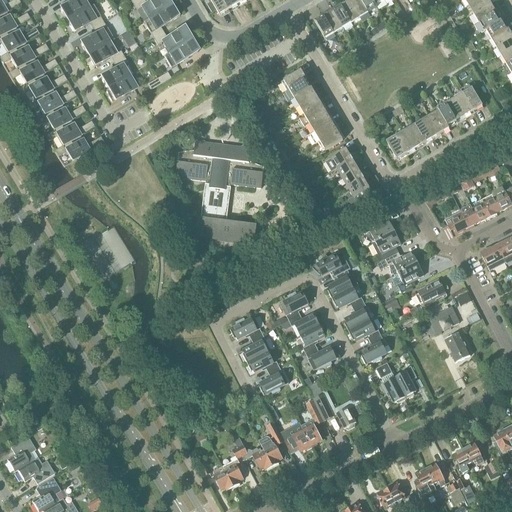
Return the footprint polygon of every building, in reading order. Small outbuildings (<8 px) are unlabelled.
[(75,0),(76,1),(60,11),(67,23),(93,7),(93,6),(87,10),(86,7),(82,0),(75,0)] [(143,0),(133,7),(136,12),(142,9),(148,20),(143,23),(143,24),(172,6),(169,8),(167,5),(168,5),(165,0),(156,0),(147,6),(143,0)] [(222,0),(209,0),(212,3),(207,5),(213,14),(217,12),(220,17),(229,11),(222,0)] [(234,0),(222,0),(229,11),(238,6),(234,0)] [(360,0),(353,0),(350,2),(361,20),(370,15),(360,0)] [(372,0),(360,0),(370,15),(378,10),(377,8),(372,0)] [(491,6),(487,0),(481,0),(469,7),(474,16),(491,6)] [(361,20),(350,2),(342,7),(352,25),(361,20)] [(0,16),(6,14),(11,11),(7,5),(2,8),(0,4),(0,16)] [(121,6),(115,9),(119,15),(124,12),(121,6)] [(172,6),(143,24),(144,23),(146,26),(145,26),(153,41),(164,35),(160,29),(179,18),(172,6)] [(496,14),(491,6),(474,16),(479,24),(496,14)] [(93,7),(67,23),(68,22),(69,25),(68,25),(73,34),(90,24),(93,30),(103,24),(93,7)] [(352,25),(342,7),(333,12),(344,30),(352,25)] [(344,30),(333,12),(325,18),(335,35),(344,30)] [(6,14),(0,16),(0,37),(15,29),(20,27),(16,21),(11,23),(6,14)] [(496,14),(479,24),(484,33),(486,32),(501,23),(496,14)] [(335,35),(325,18),(315,23),(326,41),(335,35)] [(504,22),(501,23),(486,32),(491,40),(508,30),(504,22)] [(379,33),(388,28),(385,23),(376,28),(379,33)] [(103,24),(93,30),(96,36),(80,45),(87,57),(114,41),(113,41),(111,39),(112,38),(103,24)] [(374,37),(379,33),(376,28),(371,32),(374,37)] [(15,29),(0,37),(0,45),(1,45),(7,55),(24,45),(29,42),(25,36),(21,39),(15,29)] [(511,36),(508,30),(491,40),(496,49),(511,39),(511,36)] [(167,40),(164,35),(153,41),(157,47),(162,44),(169,55),(163,58),(164,58),(190,42),(189,42),(188,40),(188,39),(183,31),(167,40)] [(362,37),(365,42),(371,38),(368,34),(362,37)] [(511,51),(511,39),(496,49),(502,58),(511,51)] [(114,41),(87,57),(88,57),(89,59),(89,60),(94,68),(110,59),(113,64),(124,58),(120,52),(115,55),(109,44),(114,41)] [(190,42),(164,58),(165,58),(166,60),(165,61),(170,70),(197,54),(190,42)] [(24,45),(7,55),(0,58),(0,60),(3,65),(10,61),(16,70),(33,60),(38,58),(34,52),(30,54),(24,45)] [(511,63),(511,51),(502,58),(507,66),(511,63)] [(124,58),(113,64),(117,70),(100,80),(107,91),(105,92),(105,93),(129,78),(128,79),(126,76),(127,76),(122,67),(127,64),(124,58)] [(33,60),(16,70),(9,74),(12,80),(19,76),(25,86),(42,76),(47,73),(44,67),(39,70),(33,60)] [(282,84),(284,82),(289,92),(307,81),(302,72),(292,77),(290,74),(280,80),(282,84)] [(157,80),(160,86),(171,80),(167,74),(157,80)] [(42,76),(25,86),(18,90),(21,96),(29,92),(34,101),(51,91),(52,91),(56,88),(53,82),(48,85),(42,76)] [(136,90),(129,78),(105,93),(106,93),(107,95),(106,96),(112,104),(136,90)] [(160,86),(157,80),(146,86),(150,92),(160,86)] [(294,100),(312,90),(307,81),(289,92),(294,100)] [(312,90),(294,100),(299,109),(317,98),(312,90)] [(463,96),(474,114),(483,108),(480,103),(473,91),(472,90),(463,96)] [(51,91),(34,101),(27,106),(31,112),(38,108),(43,117),(61,107),(66,104),(62,98),(57,101),(52,91),(51,91)] [(474,114),(463,96),(455,101),(465,119),(474,114)] [(317,98),(299,109),(305,117),(322,107),(317,98)] [(257,108),(251,100),(244,104),(250,113),(257,108)] [(455,101),(446,106),(457,124),(465,119),(455,101)] [(457,124),(446,106),(437,111),(438,114),(447,129),(457,124)] [(61,107),(43,117),(36,121),(40,128),(47,123),(52,132),(70,122),(75,119),(71,113),(66,116),(61,107)] [(305,129),(310,126),(327,116),(322,107),(305,117),(299,120),(305,129)] [(257,122),(260,120),(262,118),(259,113),(253,116),(257,122)] [(447,129),(438,114),(430,119),(441,136),(449,131),(447,129)] [(327,116),(310,126),(315,135),(332,124),(327,116)] [(430,119),(422,124),(432,141),(441,136),(430,119)] [(70,122),(52,132),(46,136),(49,142),(56,138),(62,148),(79,138),(84,135),(80,129),(76,132),(70,122)] [(315,135),(310,137),(315,146),(320,143),(338,133),(332,124),(315,135)] [(432,141),(422,124),(413,129),(424,146),(432,141)] [(271,135),(267,128),(261,132),(264,138),(271,135)] [(424,146),(413,129),(405,134),(415,151),(424,146)] [(275,146),(281,143),(279,140),(281,140),(277,133),(265,140),(270,149),(275,146)] [(338,133),(320,143),(325,152),(343,142),(338,133)] [(405,134),(396,139),(407,156),(415,151),(405,134)] [(79,138),(62,148),(55,152),(58,158),(65,154),(71,164),(93,150),(90,144),(85,147),(79,138)] [(407,156),(396,139),(386,145),(397,162),(407,156)] [(245,147),(244,146),(242,148),(240,149),(237,150),(235,150),(232,151),(232,148),(216,146),(215,148),(212,147),(210,146),(208,145),(205,143),(204,141),(203,142),(204,142),(202,144),(196,143),(195,152),(179,154),(176,179),(207,183),(207,182),(206,185),(201,219),(199,219),(197,236),(211,238),(211,241),(241,245),(241,242),(255,244),(257,226),(227,223),(231,189),(231,188),(231,185),(231,186),(262,190),(264,169),(250,163),(251,150),(245,149),(244,147),(245,147)] [(347,151),(331,160),(326,163),(332,173),(334,172),(359,157),(357,154),(350,157),(347,151)] [(281,166),(289,161),(284,153),(276,157),(281,166)] [(361,161),(359,157),(334,172),(335,173),(338,172),(343,179),(358,170),(355,165),(361,161)] [(361,176),(358,170),(343,179),(347,187),(344,189),(345,190),(370,176),(367,172),(361,176)] [(492,170),(482,175),(484,180),(494,174),(492,170)] [(298,175),(293,178),(297,186),(302,183),(298,175)] [(482,175),(472,181),(474,185),(484,180),(482,175)] [(372,180),(370,176),(345,190),(346,192),(349,190),(353,198),(369,189),(366,184),(372,180)] [(474,185),(472,181),(461,186),(464,193),(475,187),(474,185)] [(369,189),(353,198),(348,201),(354,211),(371,201),(373,204),(383,199),(379,191),(372,195),(369,189)] [(511,189),(504,193),(503,190),(502,190),(504,193),(505,195),(511,208),(511,209),(511,208),(511,189)] [(502,190),(492,195),(501,213),(511,208),(505,195),(504,193),(502,190)] [(492,197),(482,202),(491,220),(497,216),(497,215),(501,213),(492,195),(491,196),(492,197)] [(491,220),(482,202),(471,207),(480,224),(484,222),(484,223),(491,220)] [(318,206),(311,211),(316,218),(322,214),(318,206)] [(480,224),(471,207),(460,212),(463,217),(469,230),(480,224)] [(318,220),(323,228),(334,221),(329,213),(318,220)] [(469,230),(463,217),(451,223),(452,225),(447,227),(453,238),(457,236),(458,237),(463,234),(463,233),(469,230)] [(375,245),(397,234),(396,233),(393,228),(392,228),(389,223),(376,230),(374,224),(361,231),(364,236),(369,233),(370,235),(370,236),(369,236),(369,237),(369,238),(369,239),(369,240),(369,241),(370,241),(370,242),(371,242),(371,243),(372,243),(373,243),(374,243),(375,245)] [(397,234),(375,245),(372,246),(377,256),(375,258),(379,265),(384,262),(393,257),(390,252),(401,246),(398,241),(399,241),(397,235),(397,234)] [(511,249),(508,242),(497,248),(506,266),(511,262),(511,249)] [(490,250),(480,256),(489,273),(505,265),(506,266),(497,248),(491,251),(490,250)] [(337,278),(350,271),(342,254),(329,261),(326,257),(313,270),(320,277),(322,276),(323,278),(332,274),(335,279),(337,278)] [(398,254),(393,257),(384,262),(387,268),(389,268),(390,275),(392,275),(394,278),(419,265),(419,264),(415,259),(414,259),(412,254),(401,260),(398,254)] [(419,265),(394,278),(391,280),(395,287),(397,286),(401,296),(415,288),(413,283),(423,278),(421,272),(422,272),(420,266),(419,265)] [(350,271),(337,278),(339,283),(329,289),(330,291),(328,292),(332,301),(359,287),(358,287),(353,276),(351,278),(348,272),(350,271)] [(434,303),(435,301),(446,296),(443,291),(444,291),(442,287),(441,287),(439,283),(431,287),(431,286),(426,289),(417,294),(418,296),(415,298),(420,306),(422,305),(424,307),(426,306),(428,306),(434,303)] [(359,287),(332,301),(336,309),(337,309),(339,308),(340,311),(351,305),(353,311),(365,305),(362,300),(359,301),(354,290),(359,287)] [(502,296),(508,293),(505,288),(499,291),(502,296)] [(289,323),(300,317),(298,312),(308,306),(307,304),(309,303),(309,302),(305,294),(297,298),(296,296),(289,299),(290,301),(280,306),(280,307),(281,307),(286,317),(286,318),(287,317),(289,323)] [(392,309),(394,313),(401,309),(396,299),(384,305),(387,312),(392,309)] [(365,305),(353,311),(356,316),(345,321),(347,324),(345,325),(344,325),(349,334),(373,321),(370,322),(365,312),(367,310),(365,305)] [(436,317),(429,320),(436,336),(443,333),(459,325),(451,309),(436,317)] [(470,326),(481,321),(477,315),(477,314),(473,316),(467,320),(470,326)] [(300,317),(289,323),(292,328),(295,327),(301,338),(322,327),(317,319),(315,319),(314,317),(303,322),(300,317)] [(252,342),(263,336),(260,331),(261,330),(260,330),(255,320),(255,319),(245,324),(244,322),(237,325),(238,327),(230,332),(235,340),(237,340),(238,342),(249,336),(252,342)] [(266,324),(269,332),(276,329),(272,321),(266,324)] [(373,321),(349,334),(353,342),(354,342),(355,341),(357,344),(367,338),(370,344),(381,338),(379,333),(379,332),(378,332),(373,322),(374,321),(373,321)] [(326,335),(322,327),(301,338),(306,348),(303,350),(306,356),(317,350),(314,345),(325,339),(324,337),(325,335),(326,335)] [(263,336),(252,342),(254,347),(244,352),(245,355),(243,356),(243,357),(247,365),(268,354),(271,353),(271,352),(270,352),(265,342),(266,342),(266,341),(263,336)] [(460,336),(445,343),(456,365),(470,358),(460,336)] [(383,349),(386,347),(381,338),(370,344),(373,349),(362,354),(363,357),(362,358),(361,358),(366,367),(374,363),(375,365),(382,361),(381,359),(387,356),(383,349)] [(320,355),(317,350),(306,356),(309,361),(308,361),(308,362),(309,361),(314,372),(314,373),(323,368),(325,370),(332,366),(331,364),(339,360),(334,352),(332,352),(330,350),(320,355)] [(268,354),(247,365),(251,373),(252,373),(254,372),(255,375),(266,369),(268,375),(279,369),(277,363),(274,365),(268,354)] [(376,371),(381,380),(392,375),(387,365),(376,371)] [(395,381),(406,401),(414,397),(414,396),(414,395),(416,393),(411,383),(417,380),(411,368),(404,372),(406,375),(395,381)] [(279,369),(268,375),(271,380),(260,385),(262,388),(260,389),(264,398),(272,394),(273,396),(280,392),(279,390),(289,385),(288,385),(282,375),(283,374),(282,374),(279,369)] [(342,370),(337,373),(342,383),(348,379),(342,370)] [(309,379),(304,382),(307,388),(312,385),(309,379)] [(406,401),(395,381),(383,387),(382,386),(381,386),(386,395),(387,395),(386,394),(388,393),(394,405),(396,404),(398,405),(398,406),(406,401)] [(335,418),(318,383),(307,389),(314,402),(324,423),(334,418),(335,418)] [(266,410),(271,408),(266,400),(262,402),(266,410)] [(306,406),(313,421),(302,427),(313,448),(318,446),(317,445),(323,442),(315,427),(324,423),(314,402),(306,406)] [(362,406),(358,407),(350,412),(349,410),(337,417),(344,431),(346,430),(347,432),(348,432),(355,429),(355,427),(354,425),(356,425),(353,419),(362,414),(361,413),(365,412),(362,406)] [(222,421),(217,424),(215,427),(216,430),(220,431),(226,428),(222,421)] [(4,426),(7,432),(13,428),(9,423),(4,426)] [(267,438),(259,442),(264,452),(273,468),(280,464),(279,462),(282,460),(275,446),(276,445),(278,447),(284,444),(274,424),(267,428),(273,438),(270,440),(270,439),(269,439),(267,438)] [(301,427),(300,425),(280,436),(289,453),(298,448),(301,454),(306,451),(306,452),(313,449),(301,427)] [(511,444),(511,447),(511,427),(510,429),(508,428),(503,431),(504,432),(511,444)] [(511,459),(511,447),(511,444),(504,432),(503,431),(498,433),(497,435),(493,437),(496,443),(493,445),(500,458),(508,454),(511,460),(511,459)] [(243,458),(248,455),(246,452),(243,446),(238,437),(233,439),(243,458)] [(18,472),(35,461),(31,455),(36,452),(28,440),(11,450),(15,457),(7,462),(15,474),(18,472)] [(474,445),(470,448),(468,447),(463,450),(464,451),(471,465),(476,463),(478,467),(487,463),(484,458),(482,459),(474,445)] [(232,463),(227,466),(223,468),(234,489),(241,485),(240,483),(243,482),(237,470),(241,468),(237,461),(242,459),(238,450),(232,453),(235,459),(231,461),(232,463)] [(261,472),(265,470),(265,472),(273,468),(264,452),(260,454),(257,450),(253,452),(249,450),(246,452),(248,455),(250,459),(253,457),(261,472)] [(463,450),(458,452),(457,454),(453,456),(460,470),(458,471),(461,477),(469,472),(467,467),(471,465),(464,451),(463,450)] [(38,460),(35,461),(18,472),(25,484),(33,479),(37,487),(55,476),(47,463),(42,466),(38,460)] [(206,466),(203,460),(197,463),(200,469),(206,466)] [(79,468),(76,463),(67,468),(70,473),(79,468)] [(494,463),(488,466),(493,476),(499,473),(494,463)] [(206,466),(200,469),(205,478),(210,475),(206,466)] [(434,486),(435,488),(439,486),(441,489),(446,486),(436,466),(432,467),(430,467),(425,469),(426,471),(434,486)] [(223,468),(218,471),(213,474),(215,477),(214,478),(222,493),(225,491),(226,493),(234,489),(223,468)] [(414,483),(420,493),(421,493),(423,497),(426,496),(427,496),(432,493),(436,490),(435,488),(434,486),(426,471),(425,469),(420,472),(420,474),(416,476),(419,481),(414,483)] [(477,503),(469,488),(467,489),(462,480),(457,483),(462,492),(468,504),(470,506),(477,503)] [(44,511),(60,503),(56,496),(61,494),(53,481),(36,491),(40,498),(32,503),(37,511),(44,511)] [(456,483),(445,488),(449,495),(450,495),(455,506),(465,501),(456,483)] [(398,485),(397,485),(397,484),(392,487),(393,488),(388,490),(399,511),(403,510),(399,503),(406,499),(398,485)] [(398,511),(387,490),(376,496),(384,511),(390,508),(392,511),(398,511)] [(501,496),(505,503),(511,499),(511,497),(509,492),(501,496)] [(412,506),(417,503),(413,495),(408,498),(412,506)] [(98,500),(87,506),(90,511),(95,511),(97,511),(97,509),(102,507),(98,500)] [(424,511),(430,510),(425,500),(419,503),(422,511),(424,511)] [(63,501),(60,503),(44,511),(76,511),(72,505),(67,508),(63,501)]
